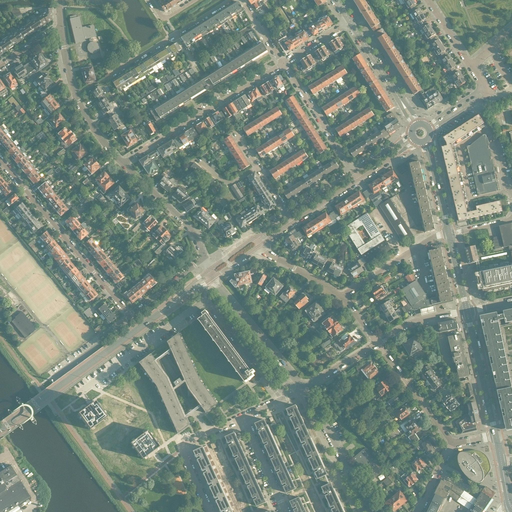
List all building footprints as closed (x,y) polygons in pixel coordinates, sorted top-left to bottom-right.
[(164,2),(160,5),(162,8),(161,8),(163,10),(164,11),(165,12),(166,12),(167,11),(167,10),(169,10),(170,9),(170,8),(171,8),(167,0),(164,2)] [(253,4),(256,9),(262,6),(261,3),(259,4),(257,2),(259,1),(258,0),(248,0),(251,4),(253,4)] [(370,10),(364,0),(354,0),(354,1),(363,15),(370,10)] [(416,3),(413,0),(409,0),(405,3),(408,8),(407,9),(409,11),(414,8),(413,5),(416,3)] [(238,2),(232,5),(238,14),(243,11),(238,2)] [(232,5),(227,9),(232,18),(238,14),(232,5)] [(413,20),(423,14),(419,8),(416,10),(414,8),(409,11),(411,14),(410,15),(413,20)] [(43,12),(41,13),(47,23),(52,20),(52,9),(44,10),(45,13),(43,13),(43,12)] [(227,9),(221,12),(227,21),(232,18),(227,9)] [(17,20),(22,17),(19,10),(15,10),(11,10),(17,20)] [(381,26),(375,17),(370,10),(363,15),(372,29),(372,28),(374,31),(381,26)] [(221,12),(215,16),(221,25),(227,21),(221,12)] [(47,23),(41,13),(36,17),(42,26),(47,23)] [(423,21),(426,19),(423,14),(413,20),(416,25),(417,24),(419,27),(424,23),(423,21)] [(70,17),(76,43),(85,41),(84,39),(89,38),(90,43),(88,45),(87,48),(88,51),(90,53),(92,53),(95,53),(97,51),(98,48),(98,45),(96,43),(93,42),(92,38),(96,36),(95,32),(95,29),(94,29),(93,25),(81,28),(79,17),(77,18),(76,16),(70,17)] [(215,16),(209,20),(215,29),(221,25),(215,16)] [(325,16),(322,17),(328,27),(329,27),(330,27),(331,25),(332,25),(332,23),(328,16),(326,17),(325,16)] [(42,26),(36,17),(33,19),(33,18),(31,19),(31,20),(37,30),(42,26)] [(328,27),(322,17),(319,19),(320,21),(318,22),(323,30),(325,29),(326,29),(327,29),(328,27)] [(37,30),(31,20),(26,24),(32,33),(37,30)] [(209,20),(204,23),(209,32),(215,29),(209,20)] [(323,30),(318,22),(317,23),(316,21),(313,23),(319,33),(320,33),(321,33),(321,31),(323,30)] [(204,23),(198,27),(203,36),(209,32),(204,23)] [(319,33),(313,23),(310,25),(310,27),(309,28),(310,30),(307,31),(311,37),(313,35),(314,36),(316,35),(317,35),(318,34),(318,33),(319,33)] [(425,34),(433,29),(429,24),(426,26),(424,23),(419,27),(421,30),(420,30),(423,35),(425,34)] [(32,33),(26,24),(21,27),(28,36),(32,33)] [(28,36),(21,27),(16,30),(23,40),(28,36)] [(198,27),(192,31),(198,40),(203,36),(198,27)] [(395,48),(386,34),(382,29),(375,33),(379,39),(378,39),(387,53),(395,48)] [(436,34),(433,29),(425,34),(428,39),(427,40),(429,42),(434,39),(433,36),(436,34)] [(23,40),(16,30),(11,34),(18,43),(23,40)] [(311,37),(307,31),(305,32),(304,31),(302,32),(301,30),(298,32),(304,42),(305,42),(306,42),(307,41),(307,40),(309,39),(309,38),(311,37)] [(192,31),(186,34),(192,43),(198,40),(192,31)] [(304,42),(298,32),(295,34),(296,36),(295,37),(300,45),(301,44),(303,44),(304,43),(304,42)] [(18,43),(11,34),(6,37),(13,46),(18,43)] [(181,38),(186,47),(192,43),(186,34),(181,38)] [(278,34),(272,37),(275,42),(281,38),(278,34)] [(292,36),(289,38),(295,48),(296,48),(298,47),(298,46),(300,45),(295,37),(293,37),(292,36)] [(13,46),(6,37),(1,40),(8,50),(13,46)] [(295,48),(289,38),(286,40),(287,41),(285,42),(290,50),(291,50),(292,50),(293,50),(294,49),(295,48)] [(342,43),(339,38),(337,39),(336,39),(333,40),(339,49),(344,46),(342,43)] [(442,45),(439,39),(436,41),(434,39),(429,42),(430,45),(432,44),(435,49),(435,50),(442,45)] [(339,49),(333,40),(331,41),(331,42),(329,44),(331,48),(329,49),(333,56),(335,54),(334,52),(339,49)] [(213,85),(252,61),(267,52),(261,42),(207,76),(213,85)] [(176,43),(169,47),(175,56),(177,55),(175,53),(178,51),(178,52),(181,50),(176,43)] [(168,45),(164,48),(171,59),(175,56),(169,47),(168,45)] [(446,50),(442,45),(435,50),(435,49),(434,50),(437,55),(439,58),(445,55),(443,52),(446,50)] [(333,56),(329,49),(327,50),(325,46),(323,48),(322,47),(319,49),(325,58),(330,55),(331,57),(333,56)] [(164,48),(159,51),(166,62),(171,59),(164,48)] [(404,62),(395,48),(387,53),(396,67),(404,62)] [(325,58),(319,49),(317,50),(317,51),(315,52),(317,56),(315,58),(318,62),(320,61),(322,60),(323,61),(326,59),(325,58)] [(159,51),(155,54),(162,65),(166,62),(159,51)] [(47,65),(45,62),(46,62),(41,55),(40,55),(38,53),(35,55),(32,57),(32,58),(29,60),(31,62),(30,62),(32,66),(35,70),(34,70),(28,74),(28,75),(29,76),(31,79),(32,80),(42,72),(40,70),(44,67),(43,67),(47,65)] [(155,54),(151,57),(158,67),(162,65),(155,54)] [(353,59),(361,73),(369,68),(360,54),(353,59)] [(308,56),(305,58),(311,68),(315,66),(314,65),(318,62),(315,58),(313,59),(311,55),(309,56),(308,56)] [(449,55),(446,57),(445,55),(439,58),(441,61),(442,60),(445,65),(452,61),(449,55)] [(151,57),(146,59),(153,70),(158,67),(151,57)] [(303,71),(305,70),(306,70),(308,69),(308,70),(311,68),(305,58),(302,59),(302,60),(298,63),(303,71)] [(146,59),(142,62),(149,73),(153,70),(146,59)] [(453,68),(456,66),(452,61),(445,65),(444,66),(447,71),(448,71),(449,74),(455,70),(453,68)] [(26,65),(23,67),(25,70),(28,74),(34,70),(35,70),(32,66),(30,62),(26,65)] [(142,62),(138,65),(145,76),(149,73),(142,62)] [(412,76),(404,62),(396,67),(405,81),(412,76)] [(28,74),(25,70),(23,67),(21,64),(15,69),(16,71),(15,72),(16,74),(15,74),(16,75),(18,78),(21,76),(23,79),(28,75),(28,74)] [(138,65),(133,68),(140,78),(145,76),(138,65)] [(343,66),(337,70),(341,77),(347,74),(343,66)] [(82,70),(84,76),(94,74),(92,67),(89,68),(85,69),(84,69),(82,70)] [(133,68),(129,70),(136,81),(140,78),(133,68)] [(369,68),(361,73),(370,86),(377,81),(369,68)] [(129,70),(125,73),(132,84),(136,81),(129,70)] [(337,70),(332,73),(336,80),(341,77),(337,70)] [(463,77),(459,71),(457,73),(455,70),(449,74),(451,77),(454,82),(463,77)] [(34,83),(44,74),(42,72),(32,80),(34,83)] [(39,87),(48,79),(49,79),(47,77),(45,73),(44,74),(34,83),(33,83),(36,86),(37,85),(39,87)] [(125,73),(120,76),(127,86),(132,84),(125,73)] [(332,73),(326,77),(330,84),(336,80),(332,73)] [(4,77),(3,77),(10,88),(14,86),(15,87),(17,86),(15,82),(16,82),(13,77),(12,78),(10,74),(8,75),(7,75),(6,75),(4,76),(4,77)] [(94,74),(84,76),(85,84),(88,84),(90,83),(90,82),(91,81),(92,82),(95,80),(94,74)] [(157,76),(160,80),(162,84),(167,82),(163,75),(157,76)] [(120,76),(116,78),(123,89),(127,86),(120,76)] [(283,87),(277,77),(276,77),(275,76),(274,77),(274,78),(269,82),(275,90),(279,87),(280,89),(283,87)] [(421,90),(412,76),(405,81),(414,95),(417,93),(421,90)] [(326,77),(320,80),(325,88),(330,84),(326,77)] [(459,87),(466,82),(463,77),(454,82),(457,88),(459,87)] [(123,89),(116,78),(111,81),(117,90),(120,88),(121,90),(123,89)] [(46,91),(49,88),(53,85),(48,79),(39,87),(41,90),(40,92),(42,94),(40,95),(42,98),(43,97),(46,94),(45,92),(46,91)] [(163,117),(199,94),(208,88),(202,79),(157,107),(163,117)] [(320,80),(314,84),(319,91),(325,88),(320,80)] [(265,83),(263,84),(268,93),(269,94),(273,92),(272,91),(274,90),(268,81),(266,83),(265,83)] [(377,81),(370,86),(378,99),(386,94),(377,81)] [(268,93),(263,84),(261,85),(261,86),(259,87),(262,93),(261,93),(264,98),(266,97),(265,95),(268,93)] [(310,89),(313,95),(319,91),(314,84),(309,87),(310,89)] [(95,98),(98,95),(100,98),(105,95),(108,93),(104,87),(99,86),(95,88),(96,89),(91,92),(95,98)] [(356,87),(350,91),(355,98),(361,94),(356,87)] [(443,100),(438,91),(435,87),(430,90),(438,103),(443,100)] [(260,94),(256,89),(256,88),(251,91),(256,98),(259,97),(262,96),(263,98),(264,98),(261,93),(260,94)] [(438,103),(430,90),(425,93),(423,89),(421,90),(417,93),(428,110),(438,103)] [(256,98),(251,91),(246,94),(249,97),(247,98),(250,104),(252,106),(254,105),(252,102),(254,102),(253,100),(256,98)] [(350,91),(344,94),(349,102),(355,98),(350,91)] [(46,108),(54,100),(50,95),(48,96),(46,94),(43,97),(44,98),(42,99),(43,100),(40,103),(44,109),(46,108)] [(344,94),(339,98),(344,105),(349,102),(344,94)] [(386,94),(378,99),(387,112),(391,110),(394,107),(386,94)] [(105,95),(100,98),(102,101),(97,103),(101,109),(109,104),(105,99),(107,98),(105,95)] [(250,104),(247,98),(245,95),(240,98),(246,107),(250,104)] [(292,96),(288,98),(288,99),(286,101),(290,106),(297,102),(293,96),(293,97),(292,96)] [(240,98),(236,100),(242,109),(246,107),(240,98)] [(339,98),(333,101),(338,109),(344,105),(339,98)] [(53,111),(59,106),(54,100),(46,108),(44,109),(43,110),(48,116),(49,114),(53,111)] [(236,100),(232,103),(238,112),(242,109),(236,100)] [(333,101),(328,105),(332,112),(338,109),(333,101)] [(297,102),(290,106),(294,112),(301,108),(297,102)] [(227,106),(227,107),(232,115),(236,121),(241,118),(238,112),(232,103),(227,106)] [(109,104),(101,109),(104,114),(108,112),(110,114),(115,111),(113,108),(112,109),(109,104)] [(323,110),(327,116),(332,112),(328,105),(322,108),(323,110)] [(163,117),(157,107),(150,112),(156,121),(163,117)] [(222,110),(227,118),(232,115),(227,107),(226,107),(225,108),(224,108),(222,110)] [(276,107),(271,111),(275,119),(281,115),(276,107)] [(301,108),(294,112),(297,118),(305,114),(301,108)] [(369,108),(364,112),(368,119),(374,115),(369,108)] [(120,119),(118,116),(122,114),(118,109),(115,111),(110,114),(111,117),(107,119),(110,125),(119,120),(120,119)] [(271,111),(265,114),(270,122),(275,119),(271,111)] [(218,112),(215,114),(220,121),(225,118),(221,112),(219,113),(218,112)] [(364,112),(358,115),(363,122),(368,119),(364,112)] [(390,123),(395,131),(402,126),(397,119),(392,112),(386,116),(387,118),(390,123)] [(62,122),(64,120),(62,118),(63,117),(60,114),(54,118),(54,117),(50,120),(49,121),(46,124),(49,128),(51,127),(53,129),(54,128),(56,127),(59,125),(60,126),(63,123),(62,122)] [(213,117),(211,118),(215,124),(220,121),(215,114),(212,115),(213,117)] [(265,114),(259,118),(264,126),(270,122),(265,114)] [(305,114),(297,118),(301,124),(309,120),(305,114)] [(358,115),(352,119),(357,126),(363,122),(358,115)] [(479,115),(467,122),(474,133),(486,126),(479,115)] [(213,124),(210,119),(209,117),(203,121),(208,128),(210,127),(211,128),(214,126),(213,124)] [(35,122),(39,126),(43,122),(42,121),(40,118),(35,122)] [(259,118),(254,121),(258,129),(264,126),(259,118)] [(352,119),(347,122),(352,130),(357,126),(352,119)] [(119,120),(110,125),(114,130),(118,128),(120,130),(125,127),(123,124),(122,125),(119,120)] [(309,120),(301,124),(305,130),(312,126),(309,120)] [(203,121),(198,124),(203,131),(205,129),(206,131),(208,130),(203,121)] [(254,121),(248,125),(253,133),(258,129),(254,121)] [(149,122),(144,126),(146,129),(148,131),(147,132),(148,134),(149,134),(150,135),(155,131),(154,130),(157,128),(153,123),(151,124),(149,122)] [(347,122),(341,126),(346,133),(352,130),(347,122)] [(474,133),(467,122),(455,130),(462,141),(474,133)] [(385,128),(389,134),(395,131),(390,123),(384,127),(385,128)] [(198,124),(194,126),(200,135),(202,134),(200,132),(203,131),(198,124)] [(247,136),(253,133),(248,125),(243,129),(247,136)] [(312,126),(305,130),(309,136),(316,131),(312,126)] [(340,137),(346,133),(341,126),(336,130),(337,131),(340,137)] [(56,136),(62,142),(72,133),(71,133),(72,132),(70,129),(68,129),(66,127),(56,136)] [(198,136),(193,127),(188,131),(193,139),(196,137),(198,136)] [(290,128),(284,132),(289,140),(295,136),(290,128)] [(385,128),(379,131),(383,138),(389,134),(385,128)] [(0,139),(6,134),(8,133),(9,132),(5,129),(3,130),(0,133),(0,139)] [(125,141),(125,142),(135,135),(132,129),(121,136),(123,139),(122,140),(124,141),(125,141)] [(462,141),(455,130),(440,140),(445,161),(455,158),(458,158),(455,146),(462,141)] [(188,131),(183,134),(188,142),(193,139),(188,131)] [(316,131),(309,136),(313,142),(320,137),(316,131)] [(379,131),(374,135),(378,141),(383,138),(379,131)] [(284,132),(278,136),(283,143),(289,140),(284,132)] [(9,138),(10,138),(11,137),(8,133),(6,134),(0,139),(0,143),(1,143),(2,145),(9,138)] [(73,133),(72,133),(62,142),(67,148),(77,140),(75,137),(75,136),(73,133)] [(183,134),(178,137),(183,145),(188,142),(183,134)] [(43,148),(54,138),(51,135),(48,139),(40,145),(43,148)] [(135,135),(125,142),(125,143),(126,145),(127,145),(128,147),(138,140),(135,135)] [(223,140),(227,146),(234,142),(230,136),(229,136),(229,135),(225,138),(225,139),(223,140)] [(374,135),(369,138),(373,144),(378,141),(374,135)] [(494,170),(491,159),(490,153),(488,145),(487,145),(487,143),(487,141),(486,141),(486,139),(485,135),(483,135),(470,146),(467,147),(468,150),(468,151),(477,191),(478,192),(477,192),(478,196),(481,195),(499,191),(498,187),(498,188),(497,187),(498,186),(497,184),(496,182),(497,182),(496,181),(496,180),(495,175),(495,174),(494,173),(495,173),(494,172),(494,170)] [(278,136),(273,139),(278,147),(283,143),(278,136)] [(178,137),(173,140),(178,148),(183,145),(178,137)] [(320,137),(313,142),(316,148),(324,143),(320,137)] [(10,138),(9,138),(2,145),(1,145),(2,145),(2,146),(3,148),(4,147),(5,148),(13,142),(10,138)] [(369,138),(364,141),(368,148),(373,144),(369,138)] [(273,139),(267,143),(272,150),(278,147),(273,139)] [(172,140),(167,143),(173,152),(177,148),(172,140)] [(364,141),(359,145),(363,151),(368,148),(364,141)] [(13,142),(5,148),(5,149),(5,150),(6,151),(7,151),(8,152),(16,146),(13,142)] [(242,153),(234,142),(227,146),(234,158),(242,153)] [(167,143),(163,146),(168,155),(173,152),(167,143)] [(267,143),(262,146),(267,154),(272,150),(267,143)] [(324,143),(316,148),(320,154),(328,149),(324,143)] [(75,159),(77,161),(78,160),(79,160),(86,154),(85,154),(86,153),(85,151),(86,150),(82,146),(81,147),(80,145),(70,153),(72,155),(74,154),(77,157),(75,159)] [(359,145),(354,148),(358,154),(363,151),(359,145)] [(11,156),(19,150),(20,149),(18,146),(17,147),(16,146),(8,152),(8,153),(8,154),(9,155),(10,155),(11,156)] [(158,149),(161,155),(163,158),(168,155),(163,146),(158,149)] [(261,157),(267,154),(262,146),(256,150),(257,152),(261,157)] [(354,148),(349,151),(353,157),(358,154),(354,148)] [(15,160),(22,154),(24,153),(20,149),(19,150),(11,156),(11,157),(13,159),(14,159),(15,160)] [(161,155),(158,149),(150,154),(152,157),(151,158),(152,160),(153,161),(157,159),(156,158),(161,155)] [(304,150),(298,154),(303,161),(308,157),(304,150)] [(18,164),(26,157),(27,156),(24,153),(22,154),(15,160),(14,160),(15,161),(14,161),(16,163),(17,163),(18,164)] [(242,153),(234,158),(242,170),(249,166),(242,153)] [(150,154),(139,161),(138,163),(139,164),(142,165),(143,166),(152,160),(151,158),(152,157),(150,154)] [(298,154),(292,157),(297,164),(303,161),(298,154)] [(21,168),(29,161),(30,160),(27,156),(26,157),(18,164),(17,164),(18,165),(19,167),(20,167),(21,168)] [(415,156),(411,159),(409,160),(408,161),(410,164),(418,162),(417,157),(416,158),(415,156)] [(292,157),(287,161),(291,168),(297,164),(292,157)] [(84,168),(86,171),(97,162),(94,160),(93,160),(91,158),(81,167),(82,169),(84,168)] [(455,158),(445,161),(448,174),(458,172),(461,171),(458,158),(455,158)] [(24,172),(32,165),(33,164),(30,160),(29,161),(21,168),(21,169),(22,171),(23,171),(24,172)] [(158,169),(153,161),(152,160),(143,166),(149,175),(150,174),(151,176),(157,173),(155,171),(158,169)] [(334,160),(329,164),(333,170),(339,167),(334,160)] [(287,161),(281,164),(286,172),(291,168),(287,161)] [(97,162),(86,171),(89,174),(88,175),(89,177),(100,168),(98,166),(98,164),(97,162)] [(423,175),(421,169),(419,162),(418,162),(410,164),(411,168),(413,178),(423,175)] [(210,185),(214,180),(194,163),(190,168),(210,185)] [(281,164),(276,168),(280,175),(286,172),(281,164)] [(329,164),(324,167),(328,173),(333,170),(329,164)] [(32,165),(24,172),(24,173),(25,175),(26,174),(27,175),(35,169),(32,165)] [(324,167),(319,170),(323,177),(328,173),(324,167)] [(275,179),(280,175),(276,168),(270,171),(271,173),(275,179)] [(31,180),(38,173),(40,172),(38,170),(37,171),(35,169),(27,175),(27,176),(27,177),(28,178),(30,178),(31,180)] [(319,170),(314,173),(318,180),(323,177),(319,170)] [(393,170),(387,174),(392,183),(398,179),(393,170)] [(458,172),(448,174),(451,188),(464,185),(461,171),(458,172)] [(109,178),(104,172),(102,175),(101,174),(97,178),(98,178),(95,181),(97,183),(98,182),(101,185),(109,178)] [(39,179),(42,177),(43,176),(42,174),(40,175),(38,173),(31,180),(30,180),(31,180),(30,181),(32,182),(33,184),(36,182),(37,182),(40,180),(39,179)] [(158,178),(161,180),(158,184),(162,188),(169,180),(165,177),(166,175),(163,173),(158,178)] [(254,173),(248,177),(249,179),(248,180),(249,182),(257,178),(256,176),(257,176),(256,174),(255,174),(254,173)] [(314,173),(309,177),(313,183),(318,180),(314,173)] [(387,174),(381,178),(386,186),(392,183),(387,174)] [(426,189),(424,182),(423,175),(413,178),(416,192),(426,189)] [(309,177),(304,180),(308,186),(313,183),(309,177)] [(109,178),(101,185),(103,188),(100,190),(103,194),(108,190),(107,189),(109,188),(111,186),(114,183),(109,178)] [(257,178),(249,182),(251,184),(252,184),(253,186),(260,182),(259,181),(260,180),(259,179),(258,179),(257,178)] [(386,186),(381,178),(375,182),(380,190),(382,189),(384,191),(387,188),(386,186)] [(173,190),(177,185),(175,183),(175,182),(173,180),(171,182),(169,180),(162,188),(167,192),(171,188),(173,190)] [(304,180),(299,183),(303,190),(308,186),(304,180)] [(0,193),(2,192),(8,187),(5,182),(0,186),(0,193)] [(39,191),(41,194),(49,187),(47,185),(48,184),(46,182),(38,189),(39,190),(39,191)] [(260,182),(253,186),(255,189),(254,189),(255,192),(263,187),(262,186),(262,185),(262,184),(261,183),(260,182)] [(375,182),(369,185),(369,186),(374,194),(380,190),(375,182)] [(299,183),(294,186),(298,193),(303,190),(299,183)] [(183,193),(178,189),(180,187),(177,185),(173,190),(175,192),(172,196),(177,200),(183,193)] [(464,185),(451,188),(454,202),(467,199),(464,185)] [(294,186),(289,190),(293,196),(298,193),(294,186)] [(8,187),(2,192),(0,193),(0,194),(1,196),(3,194),(6,196),(12,191),(8,187)] [(49,187),(41,194),(45,198),(53,192),(49,187)] [(263,187),(255,192),(257,194),(258,193),(259,196),(266,191),(265,190),(265,188),(264,188),(263,187)] [(113,198),(115,200),(124,192),(121,189),(120,190),(118,188),(115,191),(115,190),(112,193),(111,192),(105,196),(109,201),(112,198),(113,198)] [(429,203),(428,201),(426,189),(416,192),(419,206),(429,203)] [(288,199),(293,196),(289,190),(284,193),(288,199)] [(266,191),(259,196),(261,198),(260,199),(261,201),(269,196),(268,195),(268,194),(268,193),(267,193),(266,191)] [(53,192),(45,198),(49,203),(56,196),(53,192)] [(124,192),(115,200),(117,203),(117,204),(119,206),(122,204),(125,202),(125,201),(128,199),(126,196),(127,195),(124,192)] [(359,192),(353,196),(359,204),(365,200),(359,192)] [(183,193),(177,200),(180,203),(185,200),(187,203),(192,199),(191,197),(189,198),(183,193)] [(9,206),(18,199),(14,194),(5,202),(9,206)] [(56,196),(49,203),(52,207),(60,201),(56,196)] [(269,196),(261,201),(263,203),(265,205),(272,201),(271,199),(271,197),(270,197),(269,196)] [(353,196),(347,199),(353,208),(359,204),(353,196)] [(194,206),(193,204),(195,203),(192,199),(187,203),(182,205),(187,212),(195,207),(196,209),(203,205),(201,202),(194,206)] [(347,199),(341,203),(347,212),(353,208),(347,199)] [(380,205),(393,226),(403,219),(401,216),(399,213),(397,210),(396,208),(394,205),(392,202),(390,199),(380,205)] [(467,199),(454,202),(458,215),(468,213),(470,212),(470,209),(467,199)] [(60,201),(52,207),(56,212),(64,205),(60,201)] [(275,205),(274,204),(274,203),(274,202),(273,202),(272,201),(265,205),(264,206),(265,206),(265,208),(266,207),(268,210),(269,211),(272,209),(271,208),(275,205)] [(500,201),(486,204),(489,214),(502,211),(500,201)] [(16,214),(25,207),(21,202),(19,204),(20,205),(13,211),(16,214)] [(144,211),(136,203),(135,205),(133,203),(130,206),(128,204),(122,209),(125,213),(127,211),(129,214),(131,213),(136,218),(144,211)] [(341,203),(335,207),(341,215),(347,212),(341,203)] [(432,217),(432,214),(429,203),(419,206),(422,219),(432,217)] [(486,204),(476,207),(477,211),(474,211),(475,217),(489,214),(486,204)] [(64,205),(56,212),(59,215),(59,214),(60,216),(68,209),(67,207),(66,208),(64,205)] [(256,206),(251,209),(256,217),(258,216),(258,217),(261,215),(261,214),(258,209),(256,206)] [(21,217),(29,211),(28,211),(29,210),(27,208),(27,209),(25,207),(16,214),(20,218),(21,217)] [(193,216),(199,221),(206,212),(201,208),(198,212),(197,211),(193,216)] [(251,209),(246,212),(251,221),(254,219),(256,217),(251,209)] [(468,213),(458,215),(459,221),(475,217),(474,211),(473,209),(470,209),(470,212),(468,213)] [(29,211),(21,217),(24,221),(32,215),(30,213),(31,213),(30,211),(29,211)] [(206,212),(199,221),(200,222),(203,224),(211,216),(206,212)] [(251,221),(246,212),(240,216),(245,224),(248,223),(251,221)] [(334,220),(330,215),(328,216),(326,213),(320,217),(325,225),(334,220)] [(361,255),(385,240),(368,213),(344,228),(361,255)] [(32,215),(24,221),(27,225),(35,219),(35,218),(34,217),(33,217),(32,215)] [(66,224),(68,227),(76,220),(74,218),(75,217),(73,215),(65,222),(67,223),(66,224)] [(153,227),(157,223),(156,223),(157,222),(155,220),(154,220),(150,216),(143,224),(145,226),(144,227),(149,231),(150,232),(154,229),(153,227)] [(211,216),(203,224),(205,226),(207,228),(208,228),(216,220),(211,216)] [(245,224),(240,216),(235,219),(238,223),(239,224),(241,228),(244,226),(244,225),(245,224)] [(320,217),(314,221),(319,229),(325,225),(320,217)] [(435,230),(434,223),(432,217),(422,219),(424,225),(424,226),(425,232),(435,230)] [(35,219),(27,225),(30,229),(30,230),(38,223),(37,221),(36,219),(35,219)] [(403,219),(393,226),(394,228),(404,222),(403,219)] [(76,220),(68,227),(72,231),(80,225),(76,220)] [(225,227),(224,224),(221,220),(219,222),(223,228),(221,230),(224,234),(223,235),(225,238),(226,237),(230,234),(225,227)] [(314,221),(308,224),(314,233),(319,229),(314,221)] [(404,222),(394,228),(403,242),(413,235),(409,229),(408,227),(406,224),(404,222)] [(40,229),(42,227),(38,223),(30,230),(33,234),(39,228),(40,229)] [(134,233),(141,226),(139,223),(132,230),(134,233)] [(236,231),(234,228),(233,228),(230,224),(228,225),(227,223),(224,224),(225,227),(230,234),(235,232),(235,231),(236,231)] [(511,249),(511,223),(499,226),(499,227),(499,226),(504,246),(502,246),(500,236),(494,238),(494,240),(493,241),(495,250),(502,248),(504,247),(508,246),(509,250),(511,249)] [(308,224),(302,228),(308,237),(314,233),(308,224)] [(80,225),(72,231),(76,236),(84,229),(80,225)] [(157,240),(166,231),(163,228),(160,226),(157,230),(155,228),(154,229),(150,232),(148,235),(150,237),(151,237),(152,238),(153,238),(154,238),(154,236),(157,240)] [(84,229),(76,236),(79,239),(79,238),(80,240),(89,233),(87,232),(86,232),(84,229)] [(299,239),(303,236),(300,230),(293,235),(286,240),(287,240),(288,243),(289,245),(299,239)] [(164,243),(171,237),(169,235),(169,234),(166,231),(157,240),(161,243),(160,243),(162,245),(154,253),(157,255),(163,248),(164,249),(165,248),(167,246),(164,243)] [(46,232),(40,237),(43,241),(49,236),(48,235),(49,234),(47,232),(47,233),(46,232)] [(51,238),(49,236),(43,241),(47,246),(53,241),(53,240),(52,238),(51,238)] [(83,245),(87,249),(95,243),(91,238),(83,245)] [(303,245),(301,244),(301,243),(299,239),(289,245),(290,247),(291,246),(293,249),(292,250),(297,247),(298,248),(297,249),(300,251),(300,250),(301,248),(303,245)] [(367,264),(391,249),(385,240),(361,255),(367,264)] [(53,241),(47,246),(45,247),(49,252),(53,248),(55,248),(58,246),(57,246),(57,245),(57,244),(56,243),(55,243),(55,242),(54,241),(53,241)] [(95,243),(87,249),(90,253),(98,246),(95,243)] [(307,259),(312,250),(314,251),(315,250),(317,247),(317,246),(314,244),(311,250),(309,248),(309,247),(306,245),(304,250),(301,248),(300,250),(303,251),(300,256),(304,258),(305,257),(307,259)] [(172,245),(167,251),(174,258),(178,254),(179,255),(179,254),(180,255),(183,251),(178,246),(177,248),(176,247),(175,248),(172,245)] [(58,247),(58,246),(55,248),(53,248),(49,252),(52,256),(56,253),(58,253),(61,250),(61,249),(59,247),(58,247)] [(98,246),(90,253),(93,257),(101,250),(98,246)] [(426,249),(431,270),(444,267),(439,246),(426,249)] [(479,261),(478,259),(478,256),(475,246),(465,248),(469,264),(476,262),(477,270),(478,273),(475,273),(476,278),(478,285),(477,285),(478,290),(483,289),(483,292),(484,291),(485,293),(484,294),(484,296),(486,297),(488,297),(489,295),(489,293),(487,292),(487,291),(488,291),(488,290),(492,290),(494,290),(497,290),(497,289),(499,288),(503,287),(503,288),(504,287),(505,288),(508,288),(508,287),(510,286),(511,285),(511,251),(511,252),(511,258),(511,263),(509,264),(505,265),(505,264),(504,265),(503,264),(500,265),(500,266),(498,266),(495,267),(493,267),(492,266),(489,267),(489,268),(487,268),(484,269),(480,270),(479,262),(479,261)] [(62,251),(61,250),(58,253),(56,253),(52,256),(56,261),(60,257),(62,257),(65,255),(65,254),(64,254),(64,253),(63,252),(62,252),(62,251)] [(101,250),(93,257),(96,260),(104,254),(101,250)] [(318,252),(315,250),(314,251),(312,256),(315,257),(312,262),(317,265),(322,256),(317,254),(318,252)] [(104,254),(96,260),(100,264),(107,258),(104,254)] [(65,255),(62,257),(60,257),(56,261),(59,265),(64,262),(66,261),(68,260),(68,259),(68,258),(67,256),(66,256),(66,255),(65,255)] [(327,260),(322,256),(317,265),(323,268),(326,263),(328,264),(331,259),(328,258),(327,260)] [(107,258),(100,264),(103,268),(111,262),(107,258)] [(151,261),(147,266),(151,270),(153,268),(158,264),(153,259),(151,261)] [(338,265),(333,263),(334,261),(331,259),(328,264),(331,266),(328,271),(333,274),(338,265)] [(358,263),(353,266),(359,274),(364,271),(361,266),(364,265),(360,259),(357,261),(358,263)] [(68,261),(68,260),(66,261),(64,262),(59,265),(59,266),(62,270),(67,266),(69,266),(72,264),(71,264),(71,263),(70,261),(69,261),(68,261)] [(111,262),(103,268),(106,272),(114,266),(111,262)] [(72,265),(72,264),(69,266),(67,266),(62,270),(66,275),(71,271),(73,271),(75,269),(75,268),(74,268),(74,267),(73,265),(72,265)] [(338,265),(333,274),(339,277),(341,274),(342,274),(343,275),(344,276),(345,276),(348,274),(345,269),(338,265)] [(114,266),(106,272),(109,276),(117,269),(114,266)] [(359,274),(353,266),(351,268),(350,266),(347,267),(345,269),(348,274),(350,273),(354,278),(359,274)] [(444,267),(431,270),(435,286),(448,284),(444,267)] [(75,269),(73,271),(71,271),(66,275),(70,279),(75,275),(77,275),(79,273),(78,273),(79,272),(78,272),(78,271),(77,270),(76,270),(76,269),(75,269)] [(117,269),(109,276),(112,280),(120,273),(117,269)] [(147,277),(144,279),(151,287),(155,283),(154,281),(155,280),(154,278),(156,276),(151,271),(146,275),(147,277)] [(230,282),(235,287),(238,287),(237,285),(245,284),(242,272),(238,273),(238,274),(235,275),(236,280),(233,281),(232,280),(230,282)] [(246,272),(242,272),(245,284),(251,283),(251,279),(249,272),(247,273),(246,272)] [(79,274),(79,273),(77,275),(75,275),(70,279),(74,284),(82,277),(82,276),(81,274),(80,274),(79,274)] [(120,273),(112,280),(116,283),(123,277),(120,273)] [(428,299),(416,280),(415,281),(414,279),(414,278),(411,273),(406,277),(410,284),(401,290),(406,298),(400,301),(404,307),(407,305),(411,311),(413,309),(414,309),(432,305),(431,298),(428,299)] [(261,274),(256,282),(262,286),(267,277),(266,277),(266,276),(266,275),(264,274),(263,275),(261,274)] [(83,278),(82,277),(74,284),(77,288),(82,284),(84,284),(86,282),(86,281),(85,281),(85,280),(84,279),(83,279),(83,278)] [(151,287),(144,279),(143,278),(141,280),(142,281),(139,283),(146,291),(148,289),(149,290),(151,288),(151,287)] [(271,291),(279,282),(275,280),(273,279),(272,280),(269,284),(266,287),(267,288),(265,290),(269,293),(270,292),(271,291)] [(87,282),(86,282),(84,284),(82,284),(77,288),(81,292),(85,288),(88,288),(90,286),(89,286),(89,285),(88,283),(87,283),(87,282)] [(279,282),(271,291),(270,292),(273,295),(274,294),(276,295),(278,292),(279,292),(282,288),(281,288),(283,287),(281,285),(282,285),(279,282)] [(146,291),(139,283),(135,287),(141,295),(143,293),(144,294),(146,292),(146,291)] [(448,284),(435,286),(438,297),(431,298),(432,305),(452,300),(448,284)] [(387,293),(386,292),(382,286),(380,287),(379,285),(371,290),(372,292),(373,292),(374,294),(375,295),(376,296),(376,298),(377,299),(378,299),(377,299),(378,301),(386,296),(385,294),(387,293)] [(90,286),(88,288),(85,288),(81,292),(84,296),(89,292),(91,293),(94,291),(93,290),(93,289),(91,287),(90,287),(90,286)] [(141,295),(135,287),(130,291),(137,298),(139,297),(140,297),(141,296),(141,295)] [(292,298),(294,295),(294,294),(296,292),(294,290),(292,288),(292,289),(290,287),(281,298),(287,303),(291,297),(292,298)] [(137,298),(130,291),(129,289),(124,293),(129,298),(128,299),(129,301),(130,300),(132,302),(137,298)] [(89,292),(84,296),(89,301),(94,297),(94,298),(97,296),(96,295),(97,295),(96,294),(96,293),(95,292),(94,292),(94,291),(91,293),(89,292)] [(304,295),(295,303),(300,308),(308,302),(307,300),(308,299),(307,298),(307,297),(306,296),(305,296),(304,295)] [(384,311),(392,307),(392,306),(389,301),(380,306),(384,311)] [(309,312),(311,316),(321,308),(319,304),(318,305),(316,303),(313,305),(305,311),(307,314),(309,312)] [(98,309),(102,314),(108,309),(104,304),(98,309)] [(392,307),(384,311),(388,318),(392,315),(391,314),(395,312),(392,307)] [(435,307),(420,310),(422,316),(436,313),(435,307)] [(321,308),(311,316),(313,319),(312,320),(314,322),(322,316),(325,314),(324,314),(325,314),(323,312),(324,311),(321,308)] [(88,318),(92,314),(88,309),(83,312),(88,318)] [(108,309),(102,314),(106,318),(112,313),(108,309)] [(483,315),(480,316),(481,320),(483,320),(484,327),(482,327),(484,335),(485,335),(487,342),(486,342),(489,358),(490,357),(492,364),(491,364),(493,372),(494,372),(495,379),(497,390),(498,395),(499,395),(501,401),(500,402),(502,410),(503,410),(504,416),(503,417),(506,431),(511,429),(511,309),(503,311),(497,312),(492,313),(483,315)] [(250,370),(209,314),(207,311),(203,314),(204,314),(201,316),(202,318),(199,320),(201,322),(206,328),(207,331),(209,332),(213,339),(214,341),(216,343),(221,349),(222,352),(224,353),(229,359),(230,362),(232,363),(236,370),(237,372),(240,374),(246,382),(248,380),(249,381),(251,379),(251,378),(252,379),(251,379),(254,383),(261,378),(258,374),(254,378),(253,377),(255,376),(253,373),(256,372),(254,370),(252,372),(251,370),(250,370)] [(33,325),(22,312),(15,317),(15,318),(11,321),(25,338),(36,330),(32,326),(33,325)] [(392,315),(388,318),(390,322),(395,319),(397,321),(398,319),(398,318),(395,312),(391,314),(392,315)] [(116,318),(112,313),(106,318),(110,323),(116,318)] [(333,316),(321,325),(326,332),(338,323),(338,322),(339,322),(337,319),(336,320),(335,320),(333,316)] [(456,320),(438,323),(440,333),(458,329),(456,320)] [(318,323),(311,328),(313,331),(320,326),(318,323)] [(338,323),(326,332),(331,339),(343,330),(341,327),(341,325),(340,323),(339,323),(338,324),(338,323)] [(429,325),(421,327),(422,334),(433,331),(429,325)] [(166,342),(150,354),(144,358),(143,359),(138,363),(139,363),(140,365),(141,366),(142,368),(143,369),(144,371),(145,372),(147,374),(147,375),(149,377),(150,378),(151,380),(152,381),(153,383),(154,384),(155,386),(156,386),(157,389),(157,390),(159,393),(160,395),(160,397),(161,399),(162,400),(163,402),(163,404),(164,406),(165,407),(166,409),(166,410),(167,412),(168,413),(169,416),(169,417),(170,419),(171,420),(172,422),(172,424),(173,426),(174,427),(175,429),(175,430),(176,433),(177,433),(177,434),(189,425),(187,421),(185,418),(185,417),(184,418),(182,415),(172,392),(186,382),(189,389),(198,401),(201,405),(200,406),(205,413),(216,404),(214,401),(214,400),(212,398),(210,396),(209,395),(208,393),(207,392),(206,390),(205,389),(204,387),(203,386),(202,384),(201,383),(199,381),(199,380),(198,378),(197,377),(196,374),(195,371),(194,370),(193,368),(193,367),(192,365),(191,363),(190,361),(190,360),(189,358),(188,357),(187,354),(187,353),(186,351),(185,350),(184,347),(183,344),(182,343),(181,341),(181,340),(180,338),(179,336),(178,334),(178,333),(173,336),(173,337),(172,338),(166,342)] [(469,376),(462,344),(461,339),(460,334),(453,336),(448,337),(452,355),(450,355),(451,359),(453,358),(454,363),(455,363),(459,378),(465,377),(468,376),(469,376)] [(342,338),(334,344),(336,348),(338,347),(341,352),(355,342),(354,341),(355,341),(354,338),(353,339),(352,338),(351,339),(350,336),(343,341),(342,338)] [(415,338),(404,345),(407,349),(406,349),(407,351),(408,351),(411,355),(412,357),(416,354),(415,352),(421,348),(415,338)] [(324,343),(321,345),(324,349),(325,349),(327,347),(326,346),(332,342),(330,340),(324,344),(324,343)] [(371,362),(366,366),(364,364),(357,369),(359,372),(361,370),(365,375),(376,367),(374,365),(373,364),(371,362)] [(427,380),(434,375),(435,374),(429,365),(423,369),(426,373),(423,375),(427,380)] [(376,367),(365,375),(369,380),(379,373),(378,371),(378,370),(378,369),(376,367)] [(434,375),(427,380),(431,385),(438,380),(434,375)] [(445,387),(443,384),(444,383),(440,378),(438,380),(431,385),(434,390),(437,388),(439,391),(445,387)] [(474,394),(470,379),(469,380),(465,380),(458,382),(464,391),(466,390),(468,399),(474,394)] [(379,402),(383,399),(384,398),(382,396),(392,389),(391,389),(392,388),(390,386),(389,386),(385,380),(378,386),(379,387),(377,389),(379,392),(377,394),(380,397),(377,399),(379,402)] [(443,402),(446,405),(456,397),(454,393),(452,394),(450,391),(441,398),(443,401),(443,402)] [(385,403),(389,408),(400,401),(400,400),(400,399),(399,397),(397,397),(396,395),(385,403)] [(456,397),(446,405),(448,409),(451,412),(461,404),(461,403),(456,397)] [(18,403),(20,406),(31,421),(34,419),(21,400),(20,400),(18,402),(18,403)] [(86,407),(77,414),(89,430),(90,430),(95,437),(112,425),(106,418),(106,417),(96,404),(94,401),(90,405),(89,405),(86,407)] [(468,404),(470,412),(470,414),(469,414),(467,415),(467,414),(456,422),(461,434),(477,430),(476,425),(475,425),(475,424),(474,423),(480,422),(475,402),(468,404)] [(287,409),(293,423),(302,419),(296,406),(287,409)] [(397,410),(390,414),(393,418),(396,415),(399,420),(409,414),(409,413),(410,412),(408,410),(407,411),(405,407),(398,412),(397,410)] [(308,433),(302,419),(293,423),(300,437),(308,433)] [(404,426),(408,431),(418,424),(416,421),(415,421),(413,419),(411,421),(408,423),(406,420),(401,424),(403,427),(404,426)] [(256,424),(262,437),(271,434),(267,425),(264,420),(256,424)] [(420,439),(415,433),(418,431),(420,429),(419,427),(420,426),(418,424),(408,431),(411,435),(408,437),(413,444),(420,439)] [(147,430),(130,443),(142,459),(144,458),(146,456),(147,456),(154,450),(156,449),(157,448),(158,447),(159,447),(159,446),(157,444),(157,443),(153,439),(147,430)] [(226,437),(232,451),(241,447),(235,433),(226,437)] [(308,433),(300,437),(306,451),(314,447),(308,433)] [(271,434),(262,437),(268,451),(277,447),(271,434)] [(431,438),(428,440),(423,443),(422,442),(420,443),(419,442),(417,443),(414,445),(419,451),(421,450),(425,456),(434,450),(436,448),(435,446),(436,445),(431,438)] [(354,442),(344,448),(344,449),(345,451),(356,445),(354,442)] [(203,447),(195,451),(201,465),(210,461),(203,447)] [(247,461),(241,447),(232,451),(239,464),(247,461)] [(277,447),(268,451),(274,465),(283,461),(277,447)] [(321,460),(314,447),(306,451),(312,464),(321,460)] [(382,471),(363,449),(353,459),(357,464),(360,462),(362,464),(359,466),(372,480),(382,471)] [(489,462),(489,461),(489,460),(488,459),(488,458),(487,457),(486,456),(485,455),(485,454),(484,454),(483,453),(482,452),(481,452),(479,451),(471,453),(470,451),(462,452),(460,452),(459,453),(458,453),(457,454),(456,455),(455,455),(454,456),(453,457),(452,458),(452,459),(451,460),(450,461),(448,465),(458,469),(460,468),(464,474),(465,474),(465,475),(467,476),(468,477),(468,478),(467,478),(469,481),(471,480),(472,480),(473,481),(474,481),(475,482),(476,482),(477,482),(478,482),(480,482),(481,482),(482,482),(482,481),(483,481),(489,472),(490,470),(490,469),(490,468),(491,468),(490,468),(490,467),(489,462)] [(419,459),(416,461),(422,468),(426,464),(420,457),(418,458),(419,459)] [(327,475),(321,460),(312,464),(318,478),(327,475)] [(210,461),(201,465),(207,479),(216,475),(210,461)] [(253,474),(247,461),(239,464),(242,473),(245,478),(253,474)] [(283,461),(274,465),(280,478),(289,474),(283,461)] [(422,468),(416,461),(413,464),(413,463),(411,464),(417,472),(422,468)] [(0,511),(6,511),(31,497),(10,466),(0,472),(0,511)] [(418,479),(412,472),(410,473),(410,474),(408,476),(413,483),(418,479)] [(260,488),(253,474),(245,478),(251,492),(260,488)] [(289,474),(280,478),(285,489),(287,493),(296,489),(289,474)] [(216,475),(207,479),(213,492),(222,488),(216,475)] [(413,483),(408,476),(406,475),(404,477),(404,478),(403,479),(409,487),(413,483)] [(392,482),(388,478),(383,481),(388,486),(392,482)] [(441,480),(438,487),(448,492),(452,485),(451,485),(443,481),(441,480)] [(322,487),(328,501),(337,497),(331,483),(322,487)] [(458,487),(452,483),(451,485),(452,485),(448,492),(447,494),(451,497),(458,487)] [(486,486),(482,492),(491,499),(495,493),(486,486)] [(438,487),(435,494),(445,499),(447,494),(448,492),(438,487)] [(464,491),(458,487),(451,497),(457,501),(464,491)] [(222,488),(213,492),(219,506),(228,502),(222,488)] [(260,488),(251,492),(257,506),(266,502),(260,488)] [(464,491),(457,501),(463,505),(470,495),(464,491)] [(400,492),(395,495),(402,504),(404,502),(405,502),(406,502),(406,501),(407,500),(400,492)] [(482,492),(477,500),(474,504),(483,510),(491,499),(482,492)] [(435,494),(432,500),(442,505),(445,499),(435,494)] [(402,504),(395,495),(390,499),(398,508),(399,508),(400,507),(400,506),(402,504)] [(477,500),(470,495),(463,505),(470,510),(470,509),(474,504),(477,500)] [(337,497),(328,501),(333,511),(340,511),(343,511),(337,497)] [(299,498),(291,501),(295,511),(304,511),(306,511),(299,498)] [(398,508),(390,499),(386,503),(391,510),(391,511),(392,511),(393,511),(395,510),(398,508)] [(438,511),(442,505),(432,500),(428,507),(438,511)] [(228,502),(219,506),(222,511),(232,511),(228,502)]
